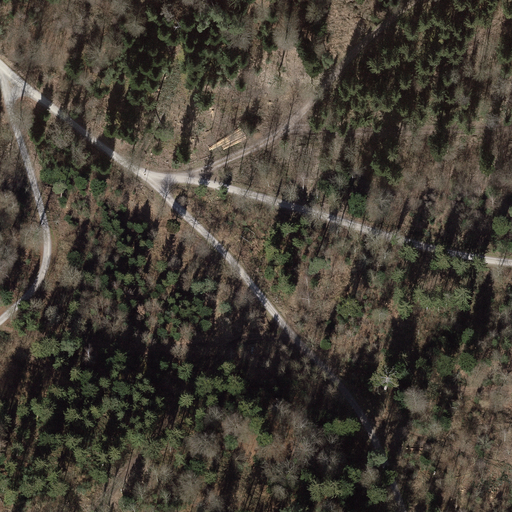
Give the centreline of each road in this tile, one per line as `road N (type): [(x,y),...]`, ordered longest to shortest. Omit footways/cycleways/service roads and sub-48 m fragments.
road 1 (track): [(401,511),(377,444),(328,371),(150,179)]
road 2 (track): [(182,177),(422,246),(511,262)]
road 3 (track): [(182,177),(286,126),(347,57),(415,0)]
road 4 (track): [(296,338),(245,337),(211,358),(98,511)]
road 5 (track): [(0,320),(37,283),(47,252),(7,101),(10,76)]
road 6 (track): [(286,126),(378,133),(511,127)]
road 7 (track): [(150,179),(10,76)]
